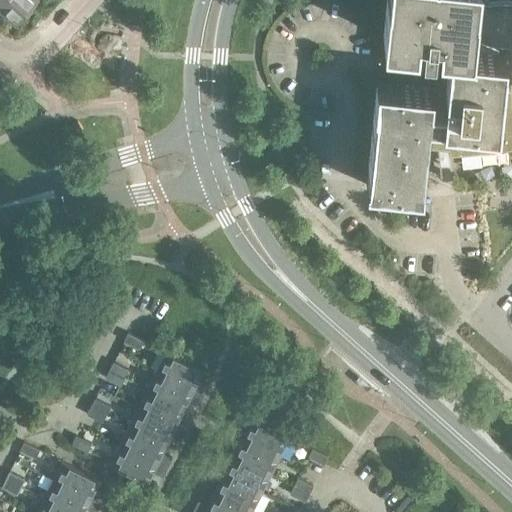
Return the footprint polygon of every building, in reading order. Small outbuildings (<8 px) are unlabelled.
[(0,0),(0,5),(15,19),(32,0),(0,0)] [(511,0),(495,0),(488,1),(475,0),(386,0),(383,37),(416,40),(417,26),(422,27),(422,32),(421,41),(421,44),(409,43),(409,45),(410,45),(414,85),(377,81),(366,184),(421,190),(426,146),(449,148),(449,155),(455,154),(511,147),(511,106),(510,85),(508,85),(508,89),(501,88),(505,51),(470,47),(471,41),(511,45),(511,0)] [(33,299),(26,300),(29,311),(36,310),(33,299)] [(128,330),(123,339),(139,346),(143,338),(128,330)] [(165,349),(156,368),(203,391),(207,382),(198,378),(203,368),(165,349)] [(435,367),(423,357),(420,361),(431,372),(435,367)] [(109,368),(125,375),(128,368),(113,360),(109,368)] [(109,368),(105,376),(120,383),(125,375),(109,368)] [(203,391),(156,368),(147,386),(185,405),(189,397),(198,401),(203,391)] [(366,389),(370,384),(359,374),(354,379),(366,389)] [(185,405),(147,386),(137,405),(184,428),(189,419),(180,415),(185,405)] [(110,404),(95,396),(91,404),(106,412),(110,404)] [(106,412),(91,404),(87,412),(102,420),(106,412)] [(184,428),(137,405),(128,423),(166,442),(171,433),(180,438),(184,428)] [(288,434),(250,415),(246,425),(237,421),(232,430),(279,453),(288,434)] [(166,442),(128,423),(119,442),(166,465),(171,455),(162,451),(166,442)] [(279,453),(232,430),(228,439),(236,443),(232,453),(270,471),(279,453)] [(91,441),(76,433),(71,442),(87,450),(91,441)] [(24,440),(19,448),(35,456),(39,447),(24,440)] [(166,465),(119,442),(109,461),(148,480),(153,470),(161,474),(166,465)] [(312,446),(308,455),(324,462),(328,454),(312,446)] [(270,471),(232,453),(227,462),(219,457),(214,466),(261,490),(270,471)] [(100,477),(62,458),(52,477),(100,501),(104,493),(94,488),(100,477)] [(261,490),(214,466),(209,476),(218,480),(214,489),(252,508),(261,490)] [(6,477),(21,485),(25,477),(10,470),(6,477)] [(294,483),(309,491),(313,484),(297,476),(294,483)] [(6,477),(2,485),(17,493),(21,485),(6,477)] [(100,501),(52,477),(43,496),(76,511),(82,511),(85,506),(95,511),(100,501)] [(289,492),(305,499),(309,491),(294,483),(289,492)] [(249,511),(252,508),(214,489),(210,498),(201,493),(196,503),(214,511),(249,511)] [(76,511),(43,496),(35,511),(76,511)] [(214,511),(196,503),(191,511),(192,511),(214,511)]
